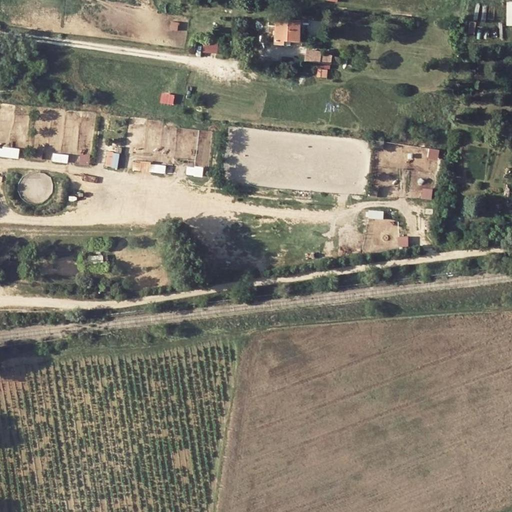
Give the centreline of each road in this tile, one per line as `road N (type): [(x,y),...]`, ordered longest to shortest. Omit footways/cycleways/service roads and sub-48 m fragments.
road 1 (track): [(511,249),(92,309),(0,299)]
road 2 (track): [(0,364),(275,324),(511,305)]
road 3 (track): [(0,34),(245,62)]
